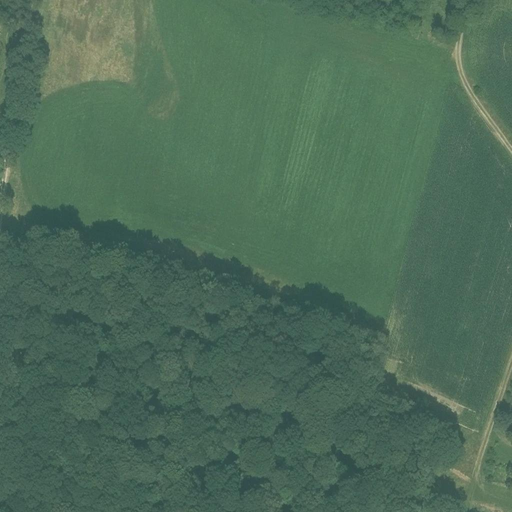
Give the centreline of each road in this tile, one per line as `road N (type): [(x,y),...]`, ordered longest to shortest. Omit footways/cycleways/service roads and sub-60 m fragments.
road 1 (unclassified): [(30,0),(0,194)]
road 2 (track): [(473,0),(458,51),(460,82),(511,155)]
